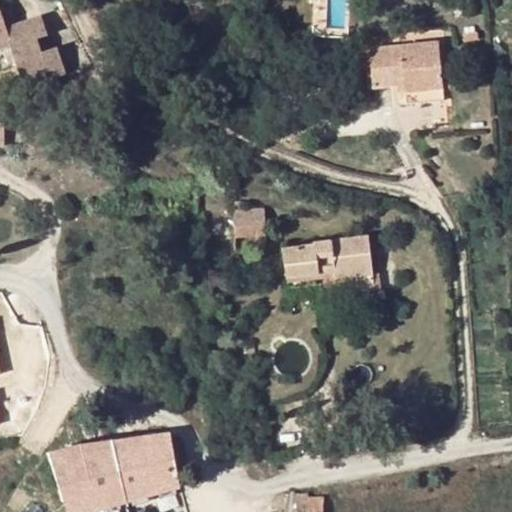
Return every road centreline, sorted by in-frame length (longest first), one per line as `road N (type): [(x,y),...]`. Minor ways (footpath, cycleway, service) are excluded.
road 1 (unclassified): [(432,455),(234,490),(181,427),(116,406),(82,384),(68,368),(44,298),(0,276)]
road 2 (track): [(71,0),(108,63),(136,92),(313,170),(408,194),(442,217)]
road 3 (unclassified): [(387,115),(442,217),(458,268),(466,408),(452,441),(432,455)]
road 4 (track): [(0,273),(38,261),(51,221),(40,197),(0,174)]
